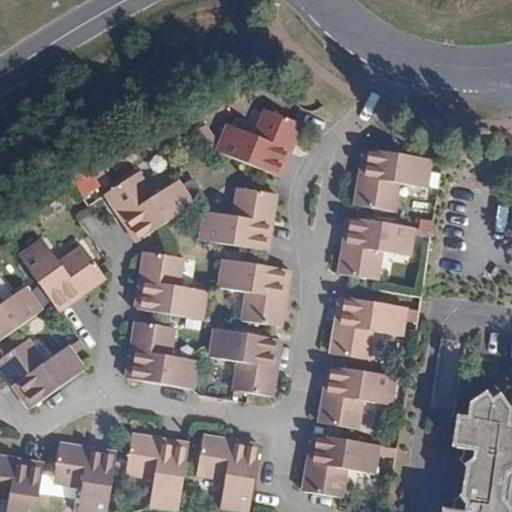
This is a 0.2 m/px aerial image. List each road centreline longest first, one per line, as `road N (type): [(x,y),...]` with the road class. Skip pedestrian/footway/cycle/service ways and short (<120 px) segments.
road 1 (secondary): [(327,0),(393,49),(481,67)]
road 2 (secondary): [(126,0),(0,77)]
